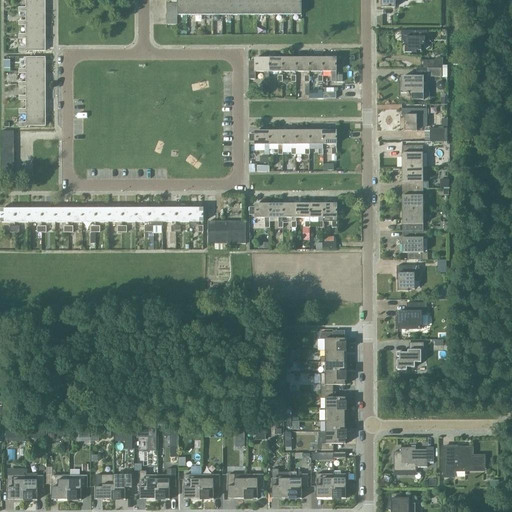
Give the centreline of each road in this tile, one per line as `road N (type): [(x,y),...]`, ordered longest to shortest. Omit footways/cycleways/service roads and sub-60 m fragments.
road 1 (residential): [(237,54),(238,184),(85,185),(67,185),(66,54),(143,54)]
road 2 (residential): [(365,0),(367,322)]
road 3 (residential): [(368,425),(492,424)]
